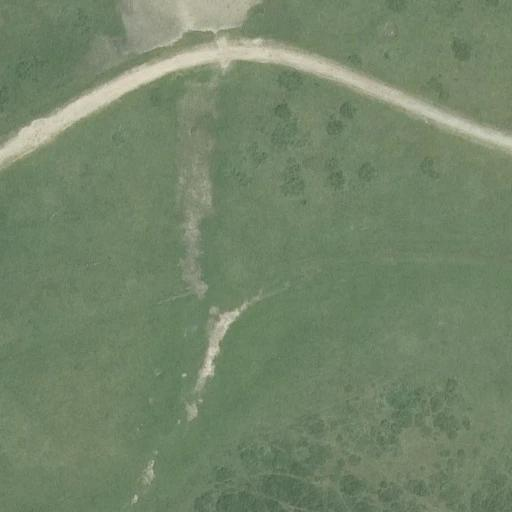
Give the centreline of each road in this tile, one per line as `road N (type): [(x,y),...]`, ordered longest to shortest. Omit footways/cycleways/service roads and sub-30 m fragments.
road 1 (track): [(0,155),(170,63),(237,51),(314,63),(511,145)]
road 2 (track): [(122,511),(175,439),(218,326),(280,282),(364,257),(511,269)]
